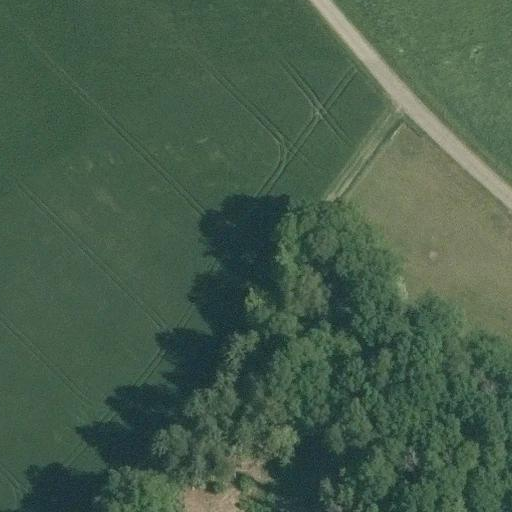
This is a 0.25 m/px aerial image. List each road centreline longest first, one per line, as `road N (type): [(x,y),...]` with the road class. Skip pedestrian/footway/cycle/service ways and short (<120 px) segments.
road 1 (track): [(146,470),(258,336),(277,279),(401,99)]
road 2 (unclassified): [(319,0),(412,113),(511,202)]
